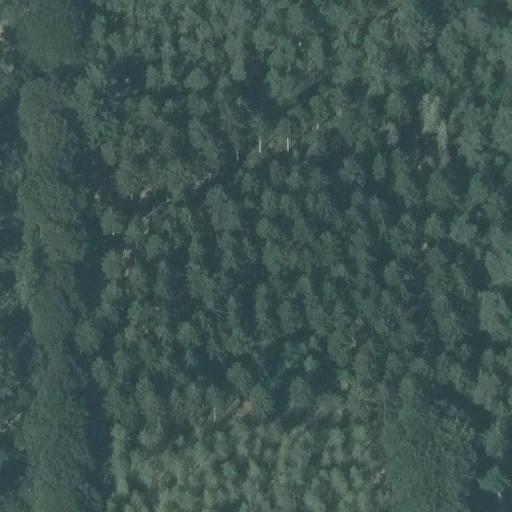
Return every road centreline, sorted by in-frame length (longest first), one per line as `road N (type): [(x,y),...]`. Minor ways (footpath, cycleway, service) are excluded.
road 1 (tertiary): [(26,511),(13,0)]
road 2 (track): [(91,105),(409,91)]
road 3 (track): [(221,427),(433,416)]
